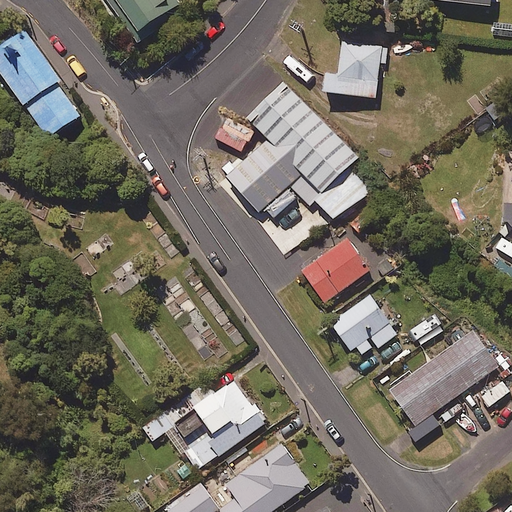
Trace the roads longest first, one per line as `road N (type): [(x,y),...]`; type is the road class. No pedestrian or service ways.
road 1 (residential): [(140,116),(205,224),(407,511)]
road 2 (residential): [(140,116),(204,67),(265,0)]
road 3 (residential): [(42,0),(140,116)]
road 4 (residential): [(412,511),(511,433)]
